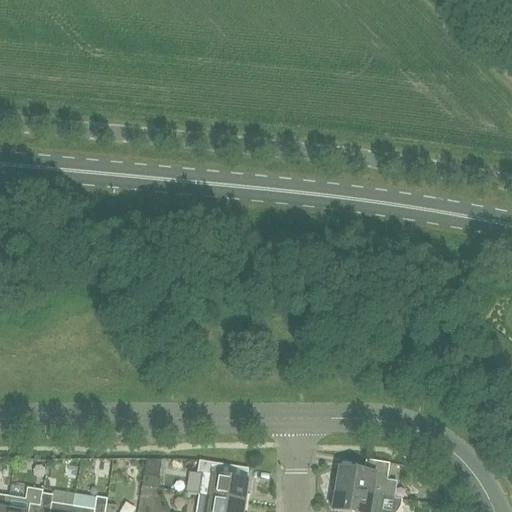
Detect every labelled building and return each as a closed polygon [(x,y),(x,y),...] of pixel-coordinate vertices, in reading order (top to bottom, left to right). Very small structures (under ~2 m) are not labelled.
[(395,485),(387,484),(390,465),(389,465),(368,461),(366,461),(365,473),(341,469),(337,491),(385,499),(393,500),(395,485)] [(211,498),(246,504),(250,482),(231,479),(233,468),(200,462),(198,475),(192,474),(188,495),(211,499),(211,498)] [(158,490),(160,479),(144,477),(142,487),(158,490)] [(39,511),(43,496),(44,493),(11,487),(9,502),(7,511),(39,511)] [(383,511),(385,499),(337,491),(337,493),(333,495),(331,505),(335,509),(333,511),(383,511)] [(72,511),(73,508),(75,496),(54,493),(53,498),(43,496),(39,511),(72,511)] [(244,511),(246,504),(211,498),(211,499),(209,511),(244,511)] [(0,511),(7,511),(9,502),(0,500),(0,511)]
